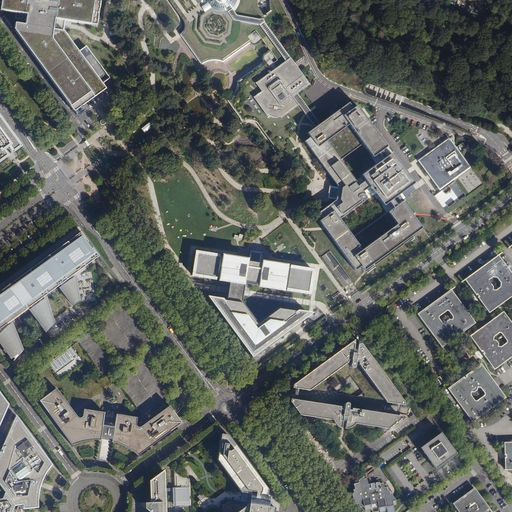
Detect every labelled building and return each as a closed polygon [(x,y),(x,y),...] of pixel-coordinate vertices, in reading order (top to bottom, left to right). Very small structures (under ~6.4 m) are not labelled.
[(13,33),(74,118),(108,95),(104,90),(111,84),(89,53),(81,57),(69,35),(70,25),(98,30),(103,5),(75,0),(0,0),(0,5),(4,6),(3,14),(27,18),(25,28),(15,27),(14,33),(13,33)] [(308,134),(316,128),(299,105),(281,118),(280,116),(279,117),(276,118),(275,118),(273,118),(271,117),(270,116),(269,115),(267,116),(253,97),(262,91),(256,83),(285,61),(259,25),(234,21),(233,20),(226,10),(223,11),(220,11),(218,10),(215,10),(212,8),(211,7),(204,12),(201,7),(206,4),(205,3),(204,1),(204,0),(169,0),(181,16),(183,20),(184,21),(184,25),(184,28),(183,30),(181,34),(202,63),(207,61),(209,61),(213,60),(215,60),(217,60),(222,61),(223,62),(259,35),(274,55),(237,81),(237,84),(236,89),(234,93),(232,97),(228,100),(244,122),(246,121),(247,120),(249,120),(250,120),(254,121),(255,121),(257,122),(258,124),(289,165),(297,159),(312,179),(325,169),(305,141),(310,137),(308,134)] [(226,10),(232,9),(233,7),(235,5),(236,2),(236,0),(204,0),(204,1),(205,3),(206,4),(210,7),(211,7),(212,8),(215,10),(218,10),(220,11),(223,11),(226,10)] [(259,0),(258,12),(267,13),(268,0),(259,0)] [(234,21),(259,25),(264,22),(265,21),(263,18),(260,18),(260,19),(237,15),(232,9),(226,10),(233,20),(234,21)] [(264,22),(259,25),(285,61),(291,59),(264,22)] [(285,61),(256,83),(262,91),(253,97),(267,116),(269,115),(270,116),(271,117),(273,118),(275,118),(276,118),(279,117),(280,116),(281,118),(299,105),(293,97),(297,93),(310,84),(291,59),(285,61)] [(320,124),(297,93),(293,97),(299,105),(316,128),(320,125),(320,124)] [(305,141),(325,169),(338,187),(338,189),(335,189),(334,197),(336,198),(336,201),(319,213),(323,218),(319,221),(356,271),(361,267),(364,271),(422,229),(402,202),(397,206),(393,208),(353,238),(340,220),(363,202),(364,200),(366,199),(366,198),(366,197),(365,196),(366,194),(364,192),(370,188),(384,207),(389,203),(393,200),(414,184),(392,153),(386,157),(383,160),(361,176),(365,181),(359,185),(341,160),(363,144),(373,158),(378,154),(382,151),(387,147),(357,106),(353,108),(349,103),(320,124),(320,125),(316,128),(308,134),(310,137),(305,141)] [(0,159),(11,152),(20,146),(0,118),(0,159)] [(468,167),(448,140),(420,160),(440,187),(468,167)] [(86,245),(79,234),(65,244),(66,245),(64,246),(63,246),(32,268),(33,269),(31,270),(31,269),(0,291),(2,295),(0,295),(0,344),(4,350),(2,351),(5,354),(6,353),(11,360),(13,358),(14,360),(12,361),(13,362),(22,352),(11,325),(7,326),(6,325),(30,308),(31,309),(29,310),(44,330),(45,329),(46,330),(45,331),(45,332),(53,324),(46,300),(43,301),(42,299),(60,286),(61,287),(59,289),(71,304),(72,302),(73,304),(72,306),(78,299),(75,278),(72,278),(72,277),(96,259),(90,251),(89,252),(84,246),(86,245)] [(222,300),(202,297),(247,359),(294,324),(309,314),(276,308),(253,323),(237,303),(240,284),(253,286),(253,288),(307,296),(311,269),(257,260),(256,264),(244,262),(244,258),(191,250),(187,277),(224,283),(222,300)] [(511,295),(511,275),(497,256),(464,280),(473,293),(475,291),(478,295),(480,298),(478,299),(488,313),(511,295)] [(474,323),(450,290),(417,314),(442,347),(454,337),(454,336),(460,331),(461,332),(474,323)] [(511,355),(511,324),(503,312),(470,336),(480,349),(481,348),(486,354),(484,355),(494,369),(506,360),(511,355)] [(354,345),(347,345),(295,383),(295,384),(294,385),(293,385),(293,386),(294,387),(295,387),(295,388),(296,388),(298,389),(310,390),(348,363),(348,360),(351,361),(350,365),(350,366),(351,367),(352,368),(353,368),(354,367),(355,366),(356,361),(359,362),(358,364),(387,402),(397,403),(400,404),(402,404),(403,403),(403,402),(402,401),(403,400),(364,347),(358,346),(354,345)] [(84,362),(72,348),(48,365),(59,381),(84,362)] [(495,384),(480,364),(468,373),(469,375),(463,379),(461,378),(448,388),(472,421),(504,396),(495,384)] [(44,409),(71,446),(76,444),(82,443),(89,442),(94,441),(99,441),(100,439),(103,418),(104,414),(82,410),(81,415),(80,416),(79,418),(78,418),(77,418),(76,417),(55,389),(46,396),(52,404),(44,409)] [(52,404),(46,396),(39,402),(44,409),(52,404)] [(294,399),(293,399),(293,400),(291,400),(291,401),(291,402),(292,402),(292,404),(300,415),(333,420),(335,423),(342,424),(346,425),(353,426),(355,423),(388,428),(399,420),(400,419),(401,419),(401,417),(401,416),(400,415),(399,415),(396,415),(352,408),(352,410),(348,409),(349,405),(349,404),(347,403),(346,403),(345,404),(344,409),(341,408),(341,406),(297,400),(294,399)] [(136,457),(172,430),(167,422),(175,416),(168,407),(142,426),(141,426),(138,428),(136,428),(136,427),(135,426),(136,419),(115,415),(114,420),(111,441),(111,443),(116,444),(122,447),(127,450),(132,453),(136,457)] [(113,413),(106,412),(105,419),(103,418),(100,439),(111,441),(114,420),(112,420),(113,413)] [(181,424),(175,416),(167,422),(172,430),(181,424)] [(0,485),(5,492),(15,506),(23,504),(23,510),(38,508),(38,503),(38,496),(39,491),(40,485),(43,480),(45,474),(48,469),(51,465),(16,417),(6,439),(0,452),(0,485)] [(446,438),(441,431),(420,447),(425,454),(426,454),(427,456),(428,455),(430,458),(430,459),(430,460),(431,462),(435,468),(457,453),(452,447),(450,446),(449,444),(448,445),(446,442),(447,441),(446,440),(446,438)] [(202,511),(273,511),(274,507),(267,506),(267,505),(267,503),(269,503),(269,502),(268,501),(268,500),(268,497),(269,497),(266,496),(268,489),(228,435),(220,434),(216,460),(240,492),(241,493),(240,496),(239,497),(240,499),(240,501),(240,502),(225,500),(219,504),(219,508),(210,507),(202,511)] [(165,511),(163,470),(149,481),(149,486),(144,487),(145,509),(147,511),(146,511),(165,511)] [(189,479),(178,473),(178,476),(173,476),(175,506),(190,506),(189,479)] [(364,478),(364,476),(359,479),(359,482),(354,483),(355,489),(353,489),(354,493),(352,493),(353,500),(355,500),(355,504),(357,503),(358,507),(363,506),(364,506),(365,507),(365,510),(371,509),(370,506),(372,506),(371,504),(377,503),(378,509),(379,509),(380,509),(380,511),(382,511),(386,511),(385,508),(385,506),(386,506),(394,505),(393,501),(396,500),(391,493),(389,493),(389,490),(387,490),(386,486),(384,487),(383,482),(379,483),(379,481),(376,482),(376,484),(374,484),(374,483),(370,483),(370,484),(371,485),(368,485),(368,484),(367,479),(366,478),(364,478)] [(485,511),(489,509),(488,507),(487,506),(482,499),(481,498),(476,492),(476,491),(475,490),(473,488),(467,493),(467,492),(466,493),(466,494),(459,498),(458,499),(458,500),(452,504),(454,506),(453,506),(454,508),(455,507),(457,511),(485,511)] [(0,511),(11,511),(15,506),(5,492),(2,499),(0,499),(0,511)] [(205,498),(202,493),(197,497),(200,502),(205,498)]
